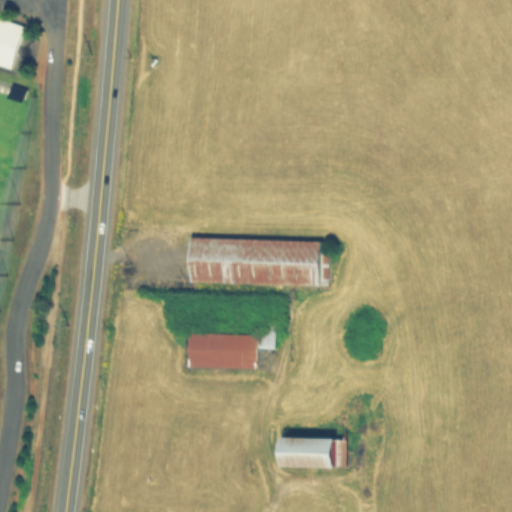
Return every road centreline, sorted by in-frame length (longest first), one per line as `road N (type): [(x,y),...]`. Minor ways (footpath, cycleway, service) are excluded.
road 1 (primary): [(119,0),(66,511)]
road 2 (residential): [(0,492),(16,332),(53,190),(52,12)]
